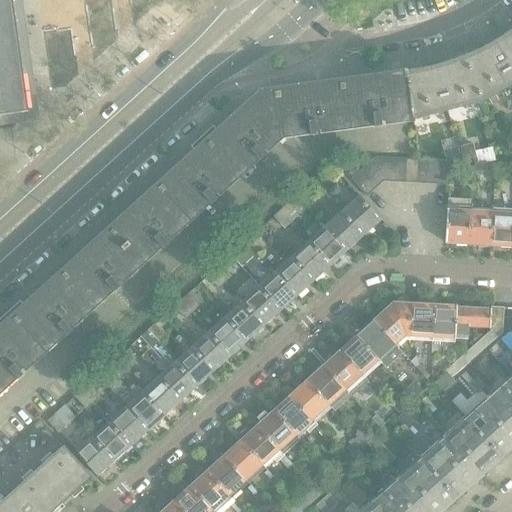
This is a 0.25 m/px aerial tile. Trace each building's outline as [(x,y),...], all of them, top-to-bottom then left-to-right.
[(0,0),(0,116),(6,116),(28,113),(23,75),(17,39),(15,21),(12,0),(0,0)] [(511,28),(503,34),(505,35),(488,45),(477,51),(476,49),(465,54),(466,56),(464,57),(481,101),(484,99),(482,94),(492,89),(495,93),(511,83),(511,28)] [(481,101),(464,57),(462,58),(461,56),(450,60),(451,62),(431,67),(411,71),(406,72),(409,97),(411,114),(424,110),(425,115),(467,104),(466,100),(476,97),(478,101),(481,101)] [(412,122),(411,114),(409,97),(406,72),(405,70),(338,79),(344,127),(373,123),(373,127),(380,126),(380,122),(409,118),(409,122),(412,122)] [(344,127),(338,79),(275,87),(280,135),(281,135),(308,131),(309,136),(316,135),(316,131),(344,127)] [(261,152),(280,135),(275,87),(260,89),(215,129),(212,126),(200,138),(234,177),(256,157),(259,161),(264,156),(261,152)] [(213,196),(234,177),(200,138),(190,147),(193,150),(154,185),(186,220),(208,201),(211,204),(216,199),(213,196)] [(383,181),(374,157),(359,170),(375,188),(383,181)] [(393,182),(395,158),(374,157),(383,181),(393,182)] [(405,183),(406,159),(395,158),(393,182),(405,183)] [(416,183),(418,159),(406,159),(405,183),(416,183)] [(426,184),(427,160),(418,159),(416,183),(426,184)] [(438,185),(439,160),(427,160),(426,184),(438,185)] [(449,185),(450,161),(439,160),(438,185),(449,185)] [(493,174),(494,165),(474,163),(474,172),(493,174)] [(511,175),(511,165),(511,164),(497,163),(497,174),(511,175)] [(375,188),(359,170),(350,179),(366,197),(375,188)] [(331,186),(320,174),(313,180),(325,192),(331,186)] [(325,192),(313,180),(306,186),(318,199),(325,192)] [(164,240),(186,220),(154,185),(106,228),(139,263),(140,262),(159,245),(162,248),(167,244),(164,240)] [(467,244),(469,211),(469,202),(475,202),(476,190),(470,190),(469,199),(448,198),(447,210),(446,210),(445,243),(456,244),(456,246),(465,246),(466,244),(467,244)] [(380,219),(359,196),(341,211),(363,235),(380,219)] [(298,215),(289,207),(287,204),(280,210),(291,222),(298,215)] [(291,222),(280,210),(273,216),(276,219),(284,228),(291,222)] [(363,235),(341,211),(325,226),(347,250),(363,235)] [(490,245),(492,212),(469,211),(467,244),(478,245),(478,247),(488,247),(488,245),(490,245)] [(511,246),(511,213),(492,212),(490,245),(500,246),(500,248),(510,249),(510,247),(511,246)] [(347,250),(325,226),(308,241),(330,265),(347,250)] [(116,284),(127,274),(130,277),(143,265),(140,262),(139,263),(106,228),(57,272),(89,308),(111,288),(114,292),(119,287),(116,284)] [(264,246),(256,237),(253,234),(247,240),(257,252),(264,246)] [(257,252),(247,240),(239,247),(250,259),(257,252)] [(330,265),(308,241),(290,257),(312,281),(330,265)] [(312,281),(290,257),(275,271),(296,295),(312,281)] [(231,276),(223,267),(220,264),(213,271),(223,283),(231,276)] [(223,283),(213,271),(206,277),(216,289),(223,283)] [(296,295),(275,271),(258,286),(280,310),(296,295)] [(68,327),(89,308),(57,272),(22,304),(19,301),(5,314),(40,352),(63,332),(66,335),(71,330),(68,327)] [(280,310),(258,286),(242,301),(264,325),(280,310)] [(198,306),(187,294),(180,301),(191,312),(198,306)] [(191,312),(180,301),(173,307),(183,319),(191,312)] [(264,325),(242,301),(224,316),(246,341),(264,325)] [(409,334),(411,304),(393,303),(373,321),(394,344),(404,334),(409,334)] [(432,335),(434,306),(411,304),(409,334),(432,335)] [(455,336),(455,333),(454,332),(456,307),(434,306),(432,335),(431,343),(431,354),(436,354),(437,344),(439,344),(440,336),(455,336)] [(490,327),(491,310),(456,307),(454,332),(455,333),(469,333),(470,326),(490,327)] [(497,337),(501,333),(503,308),(491,308),(491,310),(490,327),(489,328),(497,337)] [(19,371),(40,352),(5,314),(0,318),(0,388),(14,376),(17,379),(22,375),(19,371)] [(246,341),(224,316),(208,331),(230,355),(246,341)] [(394,344),(373,321),(356,336),(377,359),(376,360),(383,366),(385,369),(402,354),(393,344),(394,344)] [(164,336),(154,324),(147,331),(157,342),(164,336)] [(497,337),(489,328),(489,331),(487,333),(493,340),(497,337)] [(157,342),(147,331),(140,337),(150,349),(157,342)] [(230,355),(208,331),(191,346),(213,371),(230,355)] [(511,334),(509,332),(500,340),(511,352),(511,334)] [(493,340),(487,333),(484,336),(490,343),(493,340)] [(377,359),(356,336),(339,351),(360,374),(376,360),(377,359)] [(490,343),(484,336),(480,339),(487,346),(490,343)] [(487,346),(480,339),(477,342),(483,349),(487,346)] [(483,349),(477,342),(473,345),(480,352),(483,349)] [(480,352),(473,345),(470,348),(476,355),(480,352)] [(213,371),(191,346),(174,361),(196,386),(213,371)] [(476,355),(470,348),(467,351),(473,358),(476,355)] [(360,374),(339,351),(323,366),(344,388),(360,374)] [(473,358),(467,351),(465,352),(463,354),(470,361),(473,358)] [(470,361),(463,354),(460,357),(466,364),(470,361)] [(131,366),(123,357),(121,355),(114,361),(124,372),(131,366)] [(418,367),(416,357),(410,363),(416,369),(418,367)] [(466,364),(460,357),(456,360),(463,367),(466,364)] [(463,367),(456,360),(453,362),(453,363),(459,370),(463,367)] [(124,372),(114,361),(106,367),(117,379),(124,372)] [(196,386),(174,361),(158,376),(180,401),(196,386)] [(459,370),(453,363),(450,366),(456,373),(459,370)] [(344,388),(323,366),(306,381),(327,404),(326,404),(334,412),(350,397),(343,389),(344,388)] [(388,372),(385,369),(383,366),(380,369),(385,375),(388,372)] [(456,373),(450,366),(446,369),(453,376),(456,373)] [(180,401),(158,376),(141,391),(163,416),(180,401)] [(484,386),(476,377),(472,381),(480,390),(484,386)] [(511,446),(511,379),(467,420),(500,457),(511,446)] [(327,404),(306,381),(289,397),(310,419),(326,404),(327,404)] [(372,387),(366,381),(363,384),(368,390),(372,387)] [(480,390),(472,381),(467,385),(476,394),(480,390)] [(421,391),(413,382),(405,390),(413,398),(421,391)] [(98,397),(87,384),(81,390),(92,403),(98,397)] [(163,416),(141,391),(137,386),(120,402),(124,406),(125,405),(148,430),(163,416)] [(92,403),(81,390),(73,397),(84,409),(92,403)] [(310,419),(289,397),(273,412),(293,434),(310,419)] [(396,411),(403,405),(397,399),(391,405),(396,411)] [(148,430),(125,405),(124,406),(108,421),(130,446),(148,430)] [(338,417),(333,411),(330,414),(335,420),(338,417)] [(293,434),(273,412),(257,426),(277,449),(293,434)] [(439,427),(430,417),(426,421),(435,430),(439,427)] [(64,427),(56,418),(49,424),(58,433),(64,427)] [(500,457),(467,420),(422,460),(455,498),(500,457)] [(130,446),(108,421),(91,436),(113,461),(130,446)] [(435,430),(426,421),(422,424),(431,434),(435,430)] [(277,449),(257,426),(240,441),(260,464),(277,449)] [(324,433),(317,427),(314,430),(320,437),(324,433)] [(113,461),(91,436),(74,451),(96,476),(113,461)] [(351,455),(363,444),(357,437),(345,449),(351,455)] [(386,453),(372,438),(365,444),(380,459),(386,453)] [(306,447),(300,440),(296,443),(302,450),(306,447)] [(260,464),(240,441),(223,456),(244,479),(260,464)] [(71,495),(80,487),(91,477),(63,445),(62,446),(52,456),(42,464),(33,473),(23,481),(13,491),(31,511),(52,511),(61,504),(62,503),(70,496),(71,495)] [(244,479),(223,456),(207,471),(227,494),(244,479)] [(291,465),(283,457),(279,461),(287,469),(291,465)] [(438,511),(455,498),(422,460),(376,501),(386,511),(438,511)] [(226,494),(227,494),(207,471),(190,487),(213,511),(223,511),(230,506),(235,511),(239,511),(242,510),(226,494)] [(272,477),(266,471),(263,474),(269,480),(272,477)] [(313,488),(319,482),(315,478),(308,484),(313,488)] [(256,492),(250,486),(247,489),(253,495),(256,492)] [(323,493),(317,486),(313,489),(319,496),(323,493)] [(213,511),(190,487),(174,501),(184,511),(213,511)] [(319,496),(313,489),(313,490),(309,493),(316,499),(319,496)] [(343,499),(334,489),(329,494),(338,503),(343,499)] [(31,511),(13,491),(4,499),(0,502),(0,511),(31,511)] [(316,499),(309,493),(306,496),(312,503),(316,499)] [(320,511),(329,511),(338,504),(328,494),(315,506),(320,511)] [(312,503),(306,496),(302,499),(308,506),(312,503)] [(308,506),(302,499),(298,502),(305,509),(308,506)] [(184,511),(174,501),(161,511),(184,511)] [(386,511),(376,501),(363,511),(386,511)] [(301,511),(305,509),(298,502),(297,504),(295,506),(300,511),(301,511)]
